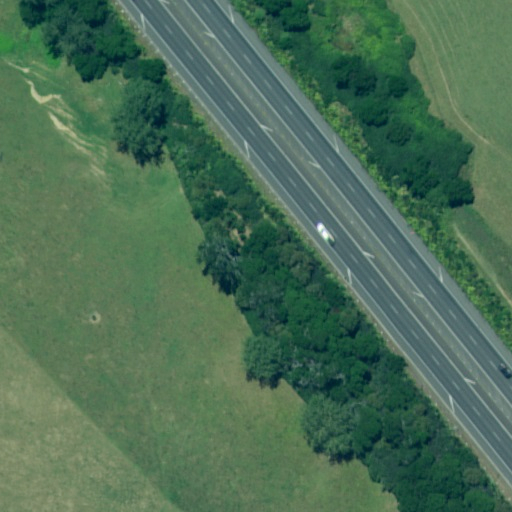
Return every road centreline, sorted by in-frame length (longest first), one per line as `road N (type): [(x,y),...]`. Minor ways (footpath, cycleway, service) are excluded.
road 1 (motorway): [(511,467),(129,0)]
road 2 (motorway): [(192,0),(511,397)]
